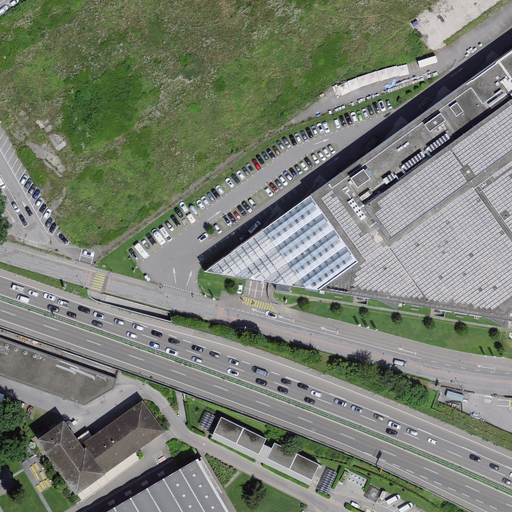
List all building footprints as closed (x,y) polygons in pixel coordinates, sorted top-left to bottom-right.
[(257,283),(511,324),(511,52),(205,274),(257,283)] [(408,61),(340,85),(343,94),(365,86),(366,86),(411,71),(408,61)] [(121,381),(0,338),(0,376),(86,407),(121,381)] [(63,424),(36,443),(76,498),(105,478),(104,477),(164,434),(142,403),(80,447),(63,424)] [(0,413),(0,449),(15,441),(0,413)] [(267,441),(222,420),(211,441),(310,488),(321,466),(274,444),(272,450),(264,447),(267,441)] [(226,511),(197,462),(111,511),(226,511)]
